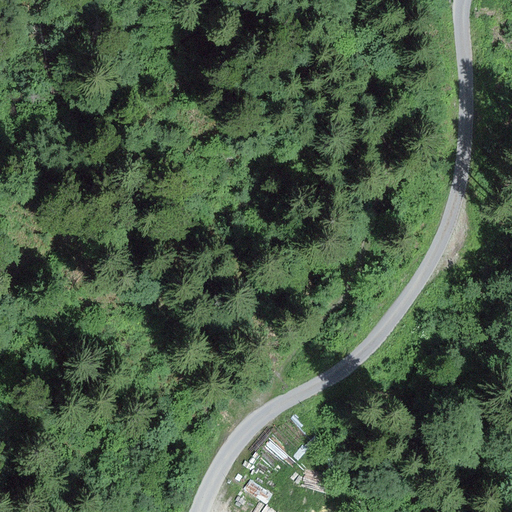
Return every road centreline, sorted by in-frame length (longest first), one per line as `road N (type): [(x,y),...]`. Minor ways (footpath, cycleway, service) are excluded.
road 1 (unclassified): [(197,511),(247,424),(379,338),(442,239),(463,177),(460,0)]
road 2 (track): [(388,0),(402,84),(407,202),(247,424)]
